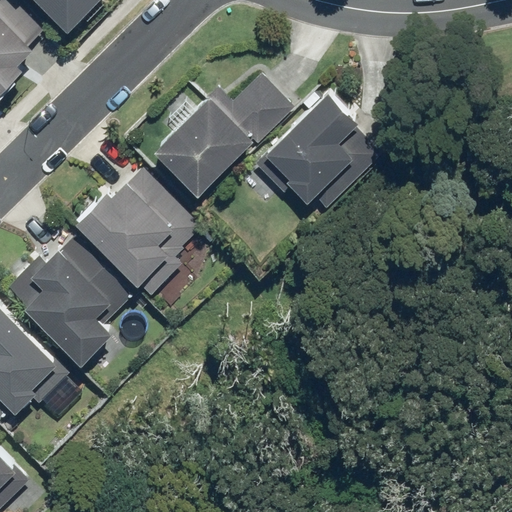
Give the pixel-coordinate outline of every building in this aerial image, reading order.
[(38,44),(32,39),(48,24),(25,0),(0,0),(0,90),(28,65),(22,59),(38,44)] [(47,0),(76,30),(108,0),(47,0)] [(230,90),(214,74),(152,138),(200,185),(241,142),(248,149),(296,100),(257,63),(230,90)] [(291,179),(307,194),(356,144),(343,132),(363,112),(329,79),(254,156),(285,186),(291,179)] [(203,218),(137,153),(75,217),(136,277),(171,241),(164,233),(176,221),(189,233),(203,218)] [(141,291),(70,221),(11,282),(84,353),(114,322),(99,308),(112,294),(125,307),(141,291)] [(62,357),(0,295),(0,410),(11,400),(17,406),(38,384),(36,383),(62,357)] [(0,437),(0,479),(21,458),(0,437)]
